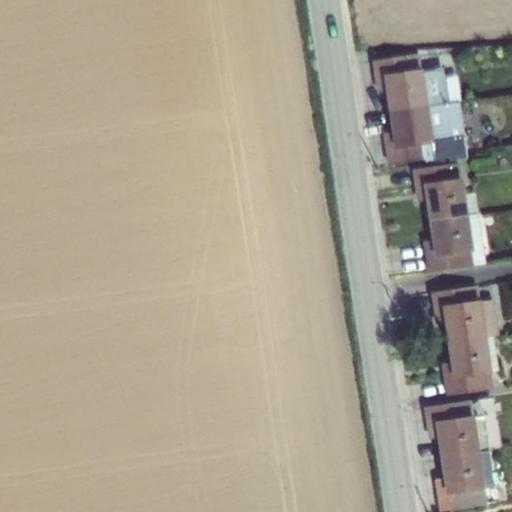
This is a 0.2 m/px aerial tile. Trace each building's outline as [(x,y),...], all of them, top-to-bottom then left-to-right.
[(417,53),(370,61),(375,93),(383,92),(387,112),(426,106),(438,104),(456,101),(461,100),(456,75),(444,77),(442,69),(433,71),(420,73),(420,69),(417,53)] [(389,131),(381,132),(385,165),(422,159),(423,164),(464,156),(456,101),(438,104),(426,106),(387,112),(389,131)] [(457,162),(410,170),(415,201),(424,200),(427,220),(466,214),(463,194),(460,178),(459,178),(457,162)] [(466,214),(476,213),(473,193),(463,194),(466,214)] [(430,240),(421,241),(426,272),(484,263),(476,213),(466,214),(427,220),(430,240)] [(476,285),(428,292),(433,323),(442,322),(445,343),(484,337),(491,336),(497,334),(492,300),(479,301),(478,300),(476,285)] [(448,362),(439,363),(443,394),(491,388),(489,371),(496,370),(491,336),(484,337),(445,343),(448,362)] [(469,400),(421,407),(426,439),(435,438),(438,458),(477,452),(487,450),(481,415),(472,415),(469,400)] [(441,478),(432,479),(437,511),(484,503),(482,488),(482,487),(492,485),(487,450),(477,452),(438,458),(441,478)]
